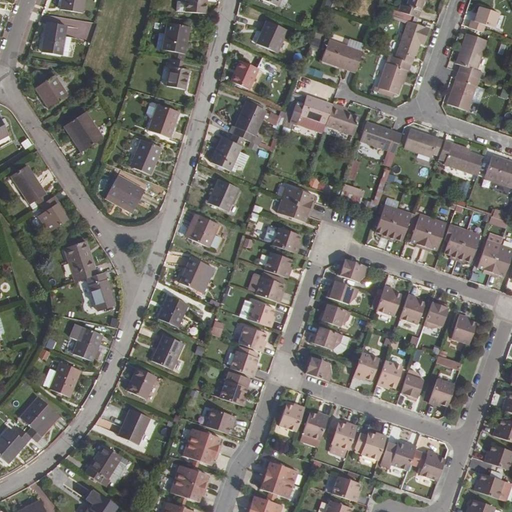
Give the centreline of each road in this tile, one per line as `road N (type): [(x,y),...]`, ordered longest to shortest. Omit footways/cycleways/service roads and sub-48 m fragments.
road 1 (residential): [(286,370),(317,259),(332,248),(511,308)]
road 2 (residential): [(0,490),(50,459),(95,404),(135,298)]
road 3 (residential): [(165,224),(225,0)]
road 4 (residential): [(465,445),(299,385),(286,370)]
road 5 (residential): [(0,87),(102,228)]
road 6 (residential): [(286,370),(223,511)]
road 7 (residential): [(465,445),(511,310)]
road 8 (residential): [(456,0),(422,98),(431,121)]
